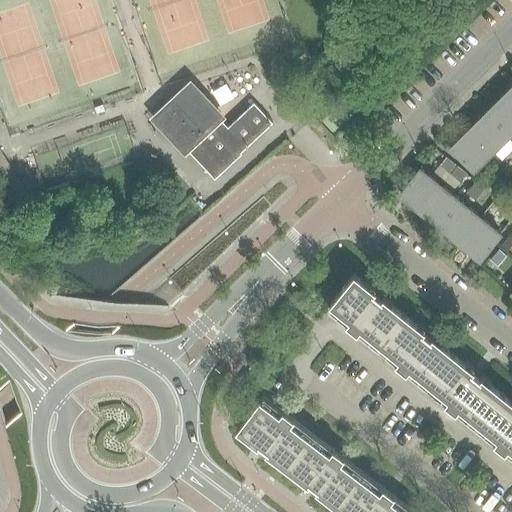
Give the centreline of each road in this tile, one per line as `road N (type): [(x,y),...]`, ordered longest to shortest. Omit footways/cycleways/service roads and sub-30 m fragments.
road 1 (unclassified): [(337,201),(511,27)]
road 2 (tertiary): [(511,343),(337,201)]
road 3 (primary): [(156,361),(131,349),(50,342),(0,294)]
road 4 (tertiary): [(187,401),(279,261)]
road 5 (tertiary): [(279,261),(156,361)]
road 6 (primary): [(57,394),(69,411),(60,436),(65,467),(89,488),(120,495)]
road 7 (primary): [(176,467),(160,451),(166,403),(151,381),(127,369)]
